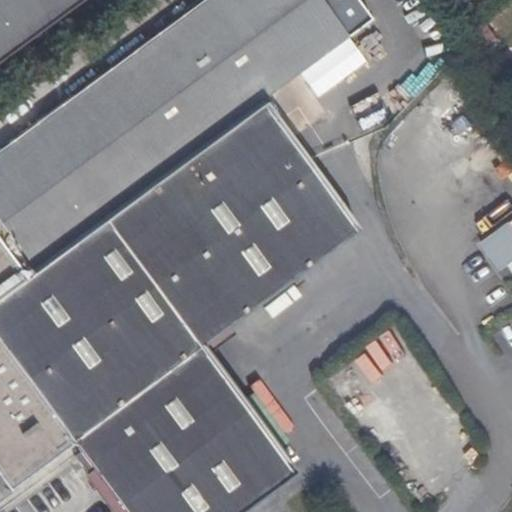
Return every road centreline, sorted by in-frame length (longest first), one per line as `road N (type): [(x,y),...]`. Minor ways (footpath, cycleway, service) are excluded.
road 1 (unknown): [(397,257),(344,171),(337,140),(351,85),(389,42),(381,0)]
road 2 (unknown): [(397,257),(334,299),(298,338),(299,380),(342,444)]
road 3 (unknown): [(511,399),(397,257)]
